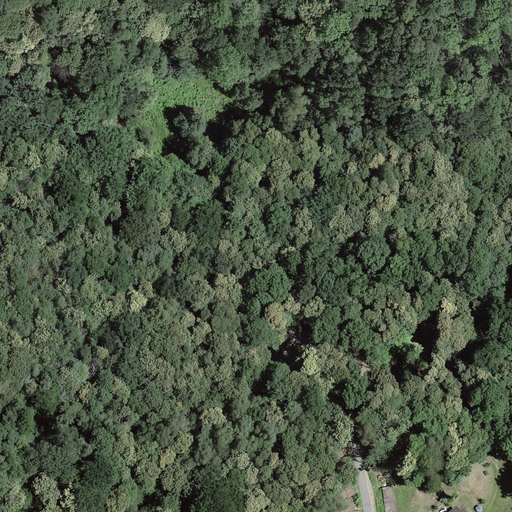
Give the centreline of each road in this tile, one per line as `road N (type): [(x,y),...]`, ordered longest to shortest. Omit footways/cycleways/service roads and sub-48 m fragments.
road 1 (unclassified): [(511,437),(287,336),(277,357),(321,386),(350,419),(371,511)]
road 2 (track): [(278,341),(244,317),(242,296),(222,288),(200,241),(131,167),(96,153)]
road 3 (track): [(96,153),(125,153),(209,192)]
